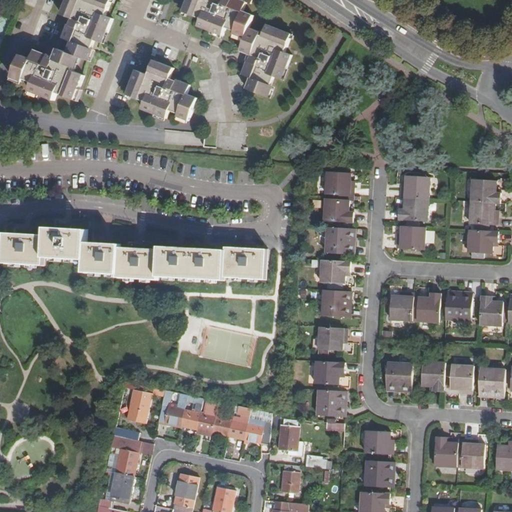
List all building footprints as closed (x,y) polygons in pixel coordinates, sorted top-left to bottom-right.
[(71,21),(68,26),(67,26),(62,38),(71,42),(66,53),(58,50),(54,58),(47,55),(47,56),(34,51),(30,60),(20,56),(11,78),(22,82),(23,80),(31,84),(32,84),(29,92),(53,101),(56,94),(74,101),(82,81),(84,76),(73,72),(74,68),(75,69),(80,58),(89,62),(94,51),(91,50),(95,41),(103,44),(113,20),(105,16),(112,0),(83,0),(82,2),(78,0),(66,0),(60,16),(71,21)] [(201,19),(198,27),(223,36),(226,28),(236,32),(235,34),(246,38),(241,51),(249,54),(247,61),(248,61),(243,75),(250,77),(246,89),(270,98),(274,87),(272,86),(276,77),(283,80),(293,55),(286,52),(292,34),(268,25),(264,36),(260,34),(260,33),(249,29),(254,16),(244,12),(247,3),(252,4),(253,0),(188,0),(184,12),(201,19)] [(190,121),(195,107),(198,99),(187,95),(191,86),(175,80),(175,81),(169,79),(173,69),(154,61),(148,76),(137,71),(129,91),(127,96),(145,103),(142,110),(167,120),(171,111),(179,114),(178,117),(190,121)] [(206,125),(205,147),(215,147),(216,125),(206,125)] [(325,172),(323,200),(341,201),(341,196),(351,196),(351,186),(349,186),(349,174),(325,172)] [(400,190),(400,199),(402,199),(427,200),(428,180),(403,178),(402,190),(400,190)] [(495,204),(500,204),(500,195),(496,195),(496,183),(472,181),(471,203),(495,204)] [(351,201),(351,196),(341,196),(341,201),(323,200),(322,221),(353,223),(353,214),(348,213),(349,201),(351,201)] [(425,222),(427,200),(402,199),(401,211),(399,211),(399,221),(425,222)] [(495,204),(471,203),(469,224),(496,226),(497,216),(494,216),(495,204)] [(88,260),(89,242),(90,230),(68,228),(50,227),(49,235),(48,257),(88,260)] [(424,228),(401,227),(400,239),(398,239),(397,247),(423,249),(424,228)] [(350,238),(354,239),(354,230),(326,228),(325,250),(349,252),(350,238)] [(498,241),(498,233),(469,231),(468,253),(492,254),(493,241),(498,241)] [(48,257),(49,235),(27,234),(8,233),(6,263),(47,265),(48,257)] [(198,273),(199,243),(183,243),(166,241),(165,244),(164,271),(198,273)] [(122,271),(123,245),(107,244),(89,242),(88,260),(87,272),(122,274),(122,271)] [(164,271),(165,244),(142,243),(124,242),(123,245),(122,271),(164,274),(164,271)] [(232,246),(231,272),(271,274),(273,244),(254,243),(233,242),(232,246)] [(231,272),(232,246),(216,245),(199,243),(198,273),(231,275),(231,272)] [(349,272),(350,263),(321,262),(320,283),(344,285),(345,272),(349,272)] [(321,316),(345,318),(346,302),(351,302),(351,293),(322,291),(321,316)] [(448,293),(447,320),(471,321),(472,299),(458,298),(458,294),(448,293)] [(388,322),(419,324),(420,309),(415,308),(416,299),(416,296),(401,295),(400,298),(389,298),(388,322)] [(429,300),(416,299),(415,308),(420,309),(419,324),(437,325),(439,297),(430,296),(429,300)] [(492,298),(482,298),(481,327),(502,328),(504,303),(492,302),(492,298)] [(347,339),(347,330),(319,328),(318,349),(342,351),(343,339),(347,339)] [(344,374),(345,365),(315,363),(314,385),(338,386),(339,374),(344,374)] [(389,363),(388,387),(405,388),(405,392),(413,393),(414,365),(389,363)] [(435,393),(445,394),(447,365),(424,364),(423,387),(436,388),(435,393)] [(464,395),(473,396),(475,368),(454,367),(452,392),(464,392),(464,395)] [(496,395),(496,399),(505,400),(507,372),(482,370),(480,394),(496,395)] [(147,421),(154,391),(155,386),(127,379),(126,386),(136,388),(130,417),(147,421)] [(155,386),(154,391),(166,394),(168,388),(155,386)] [(316,415),(340,417),(341,401),(346,401),(347,393),(317,391),(316,415)] [(203,412),(164,403),(161,419),(183,425),(199,429),(198,431),(202,432),(203,429),(215,432),(230,436),(246,440),(271,446),(272,429),(250,424),(234,420),(218,416),(203,412)] [(346,425),(329,424),(329,431),(346,433),(346,425)] [(118,425),(116,433),(140,438),(141,430),(118,425)] [(299,452),(300,442),(301,427),(299,427),(286,425),(283,425),(281,450),(291,451),(299,452)] [(141,450),(142,451),(144,439),(140,438),(116,433),(113,445),(123,447),(118,471),(117,474),(114,491),(131,495),(136,475),(141,450)] [(366,454),(393,456),(394,446),(391,446),(391,434),(367,433),(366,454)] [(142,451),(154,453),(156,442),(144,439),(142,451)] [(464,454),(464,442),(460,442),(460,445),(448,444),(448,440),(438,440),(436,467),(458,468),(459,454),(464,454)] [(305,442),(300,442),(299,452),(291,451),(290,455),(303,456),(305,442)] [(459,454),(458,468),(484,470),(485,447),(474,446),(474,443),(464,442),(464,454),(459,454)] [(499,471),(511,472),(511,448),(500,448),(499,471)] [(313,468),(328,470),(329,462),(329,461),(326,461),(313,459),(313,468)] [(367,462),(365,487),(395,489),(396,479),(391,479),(392,464),(367,462)] [(303,467),(286,465),(284,492),(301,494),(303,467)] [(173,511),(193,511),(200,478),(182,474),(173,511)] [(220,487),(238,491),(239,487),(221,482),(220,487)] [(233,511),(238,491),(220,487),(214,511),(233,511)] [(385,511),(386,506),(390,505),(391,496),(361,494),(360,511),(385,511)] [(102,496),(101,503),(110,506),(112,506),(114,499),(102,496)] [(108,511),(110,506),(101,503),(98,511),(108,511)]
